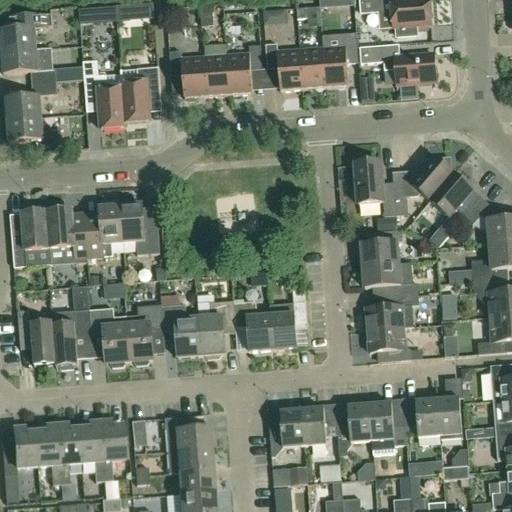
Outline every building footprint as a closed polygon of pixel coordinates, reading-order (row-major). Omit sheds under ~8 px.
[(395,4),(394,0),(359,0),(361,15),(392,13),(393,30),(396,30),(397,40),(417,38),(417,28),(432,27),(430,1),(395,4)] [(141,7),(142,21),(155,20),(156,20),(155,5),(154,5),(141,6),(141,7)] [(118,8),(103,9),(103,10),(104,24),(119,23),(118,9),(118,8)] [(309,10),(297,11),(298,22),(310,21),(309,10)] [(2,55),(37,52),(35,31),(53,29),(52,17),(7,20),(8,32),(0,33),(2,55)] [(201,29),(214,28),(213,18),(201,18),(201,29)] [(346,49),(324,51),(327,91),(349,89),(347,66),(359,66),(357,41),(345,42),(346,49)] [(265,48),(267,73),(279,72),(281,95),(303,93),(300,52),(278,54),(277,47),(265,48)] [(400,59),(399,47),(360,50),(361,67),(384,66),(384,74),(396,73),(397,88),(436,85),(434,57),(400,59)] [(249,56),(228,58),(231,98),(253,97),(251,74),(263,73),(261,48),(249,49),(249,56)] [(163,49),(146,51),(147,67),(164,65),(163,49)] [(31,75),(32,87),(57,85),(56,73),(54,73),(52,51),(37,52),(2,55),(4,77),(31,75)] [(324,51),(300,52),(303,93),(327,91),(324,51)] [(185,102),(207,100),(204,60),(182,61),(181,54),(169,55),(171,80),(183,79),(185,102)] [(228,58),(204,60),(207,100),(231,98),(228,58)] [(83,65),(86,106),(99,105),(101,132),(126,130),(126,126),(123,90),(122,90),(121,77),(99,79),(97,64),(83,65)] [(121,77),(122,90),(123,90),(126,126),(150,125),(148,97),(161,96),(159,70),(121,73),(121,77)] [(7,123),(42,121),(41,99),(58,98),(57,85),(32,87),(33,99),(6,101),(7,123)] [(36,143),(37,155),(62,153),(61,132),(43,133),(42,121),(7,123),(9,145),(36,143)] [(405,175),(393,176),(394,192),(395,201),(406,200),(418,199),(420,195),(430,204),(454,177),(452,175),(451,160),(436,162),(435,161),(434,162),(426,162),(427,170),(418,180),(412,175),(405,175)] [(385,220),(396,219),(395,201),(394,192),(383,193),(381,165),(356,167),(359,207),(384,206),(385,220)] [(465,220),(456,213),(473,193),(454,177),(430,204),(449,220),(440,231),(449,239),(465,220)] [(490,248),(511,246),(511,221),(499,222),(498,215),(481,200),(465,220),(473,228),(489,235),(490,248)] [(85,220),(88,262),(113,260),(112,247),(124,246),(121,209),(122,209),(121,207),(118,204),(102,205),(99,208),(100,218),(85,220)] [(143,207),(122,209),(121,209),(124,246),(136,245),(137,259),(160,257),(158,229),(144,230),(143,207)] [(72,212),(47,214),(50,253),(75,251),(76,267),(88,266),(88,262),(85,220),(73,220),(72,212)] [(26,255),(50,253),(47,214),(22,216),(24,242),(12,243),(15,271),(27,270),(26,255)] [(362,247),(363,269),(399,266),(398,245),(402,244),(402,233),(391,234),(392,245),(362,247)] [(500,272),(511,271),(511,246),(490,248),(491,264),(476,265),(476,274),(473,274),(474,286),(501,284),(500,272)] [(412,265),(399,266),(363,269),(365,291),(395,289),(396,299),(419,297),(418,287),(413,287),(412,265)] [(262,279),(262,289),(278,289),(278,278),(262,279)] [(491,320),(511,318),(511,293),(502,294),(501,284),(474,286),(475,297),(478,297),(478,301),(486,308),(490,307),(491,320)] [(419,297),(396,299),(397,310),(367,312),(368,334),(404,331),(413,330),(412,309),(419,308),(419,297)] [(211,321),(199,322),(202,359),(204,359),(208,363),(219,362),(223,358),(226,357),(223,331),(235,330),(234,307),(234,304),(210,306),(211,321)] [(250,355),(274,354),(271,319),(257,320),(256,307),(254,305),(234,307),(235,330),(235,331),(247,330),(250,355)] [(270,308),(271,319),(274,354),(297,352),(296,330),(308,329),(306,305),(270,308)] [(127,320),(130,365),(135,364),(135,367),(138,369),(148,368),(150,365),(150,363),(154,363),(152,334),(164,333),(162,310),(162,308),(138,310),(139,328),(128,329),(127,320)] [(178,361),(202,359),(199,322),(187,323),(186,308),(162,310),(164,333),(164,335),(176,334),(178,361)] [(115,321),(114,312),(90,314),(92,339),(104,338),(107,367),(111,366),(111,369),(114,371),(124,370),(126,367),(126,365),(130,365),(127,320),(115,321)] [(53,328),(56,367),(56,370),(61,370),(61,373),(74,372),(74,369),(78,369),(76,342),(88,341),(86,314),(52,316),(53,325),(53,328)] [(19,327),(31,326),(30,315),(18,316),(19,327)] [(511,318),(491,320),(493,345),(478,346),(479,358),(507,356),(506,345),(511,344),(511,318)] [(53,325),(31,326),(34,369),(56,367),(53,328),(53,325)] [(401,364),(411,363),(411,352),(406,353),(404,331),(368,334),(370,356),(400,353),(401,364)] [(511,380),(508,381),(507,368),(491,369),(493,404),(511,402),(511,380)] [(418,429),(419,440),(442,439),(438,403),(417,404),(417,401),(404,402),(406,430),(418,429)] [(460,401),(438,403),(442,439),(463,437),(460,401)] [(406,430),(404,402),(390,403),(391,406),(370,408),(373,444),(374,458),(396,456),(394,431),(406,430)] [(511,437),(511,425),(511,424),(511,402),(493,404),(496,439),(511,438),(511,437)] [(349,406),(336,407),(340,460),(348,460),(347,454),(352,449),(351,446),(373,444),(370,408),(349,410),(349,406)] [(323,412),(302,413),(305,450),(327,448),(326,440),(338,439),(340,460),(336,407),(323,408),(323,412)] [(283,452),(305,450),(302,413),(281,415),(281,411),(268,412),(271,461),(275,461),(282,452),(283,452)] [(209,430),(205,431),(204,419),(164,422),(166,456),(211,453),(209,430)] [(99,425),(104,485),(112,484),(111,465),(124,464),(122,429),(111,430),(110,424),(99,425)] [(89,431),(78,432),(81,467),(94,466),(95,486),(104,485),(99,425),(89,426),(89,431)] [(46,435),(35,435),(38,470),(51,469),(52,489),(61,488),(56,428),(46,429),(46,435)] [(81,467),(78,432),(67,433),(67,428),(56,428),(61,488),(69,488),(68,468),(81,467)] [(38,470),(35,435),(24,436),(24,431),(13,432),(14,454),(2,455),(4,480),(17,479),(16,472),(38,470)] [(508,474),(511,473),(511,438),(496,439),(498,464),(507,463),(508,474)] [(178,477),(213,474),(211,453),(166,456),(168,477),(178,477)] [(470,482),(469,468),(456,469),(457,482),(470,482)] [(457,482),(456,469),(443,470),(444,483),(457,482)] [(306,470),(273,473),(274,490),(307,488),(306,470)] [(135,472),(136,480),(148,479),(148,471),(135,472)] [(493,511),(504,511),(511,511),(511,473),(508,474),(509,485),(500,485),(500,496),(492,497),(493,511)] [(178,477),(180,498),(214,496),(213,474),(178,477)] [(136,480),(136,485),(136,489),(149,488),(148,479),(136,480)] [(180,498),(180,511),(215,511),(214,496),(180,498)] [(429,511),(429,500),(411,502),(411,511),(429,511)] [(361,511),(360,501),(343,503),(343,511),(361,511)] [(119,511),(119,502),(110,503),(110,511),(119,511)] [(394,511),(411,511),(411,502),(394,503),(394,511)] [(110,511),(110,503),(102,503),(102,511),(110,511)] [(326,511),(343,511),(343,503),(326,504),(326,511)]
